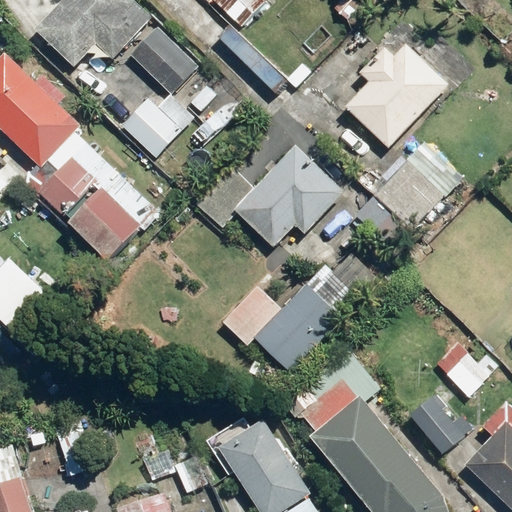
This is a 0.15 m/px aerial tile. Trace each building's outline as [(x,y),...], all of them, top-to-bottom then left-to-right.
[(127,0),(67,0),(35,34),(75,71),(96,48),(113,64),(152,23),(127,0)] [(274,0),(214,0),(212,2),(240,31),(269,3),(271,6),(276,1),(274,0)] [(157,31),(130,58),(171,97),(198,70),(157,31)] [(343,112),(388,153),(448,88),(405,48),(393,61),(384,52),(359,79),(367,86),(343,112)] [(3,58),(0,61),(0,134),(41,173),(81,130),(58,109),(65,101),(42,80),(35,87),(3,58)] [(147,103),(122,130),(155,161),(192,120),(170,100),(158,112),(147,103)] [(460,181),(425,147),(376,197),(410,231),(460,181)] [(343,197),(294,151),(234,215),(274,252),(295,230),(304,238),(343,197)] [(173,185),(142,155),(133,164),(164,194),(173,185)] [(70,161),(38,196),(64,219),(95,183),(70,161)] [(102,195),(68,229),(105,267),(139,233),(102,195)] [(375,203),(357,220),(387,252),(405,235),(375,203)] [(306,287),(253,342),(270,359),(291,377),(340,320),(322,306),(306,287)] [(457,346),(434,366),(467,402),(499,372),(486,358),(476,367),(457,346)] [(317,436),(309,443),(367,511),(446,511),(442,501),(363,408),(379,394),(372,386),(374,384),(346,353),(325,374),(284,408),(295,421),(301,416),(317,436)] [(432,401),(410,420),(443,458),(465,439),(432,401)] [(493,441),(465,469),(510,511),(511,511),(511,413),(505,407),(483,431),(493,441)] [(85,422),(55,431),(69,479),(99,471),(85,422)] [(262,425),(219,453),(257,511),(316,511),(308,498),(309,497),(262,425)] [(31,511),(21,481),(0,487),(0,511),(31,511)] [(170,511),(165,496),(117,511),(116,511),(170,511)]
